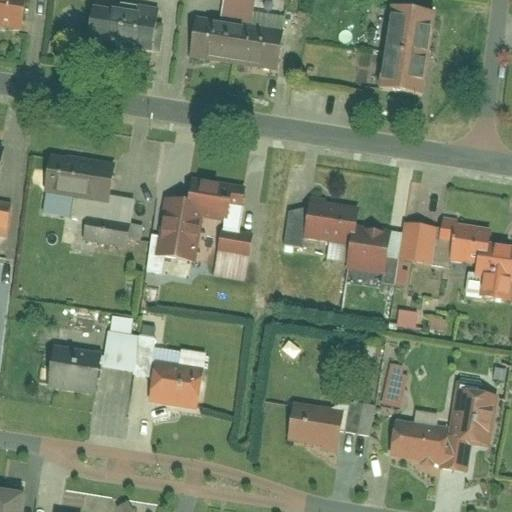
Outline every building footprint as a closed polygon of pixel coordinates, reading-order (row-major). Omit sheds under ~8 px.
[(0,0),(0,30),(19,33),(23,0),(0,0)] [(91,8),(86,46),(150,56),(156,18),(91,8)] [(440,16),(392,10),(380,93),(428,99),(440,16)] [(189,60),(234,67),(240,27),(196,20),(189,60)] [(240,27),(234,67),(276,73),(281,33),(240,27)] [(49,157),(44,195),(107,205),(113,167),(49,157)] [(199,263),(206,221),(230,224),(234,195),(194,188),(192,203),(169,199),(160,257),(199,263)] [(307,202),(300,242),(344,249),(340,271),(383,278),(387,250),(352,244),(358,210),(307,202)] [(511,247),(489,245),(491,230),(453,225),(448,268),(473,271),(472,280),(479,281),(476,302),(509,305),(511,283),(511,247)] [(218,234),(211,278),(244,283),(251,239),(218,234)] [(417,331),(420,315),(401,313),(399,329),(417,331)] [(45,391),(92,399),(99,354),(52,347),(45,391)] [(152,364),(144,406),(195,415),(202,373),(152,364)] [(384,407),(402,411),(412,371),(393,367),(384,407)] [(448,443),(486,449),(494,397),(455,391),(448,443)] [(335,456),(342,411),(290,403),(284,443),(319,449),(319,454),(335,456)] [(372,437),(377,409),(369,408),(366,422),(368,423),(365,435),(372,437)] [(442,470),(448,432),(392,424),(387,463),(442,470)] [(0,511),(20,511),(23,495),(0,491),(0,511)]
